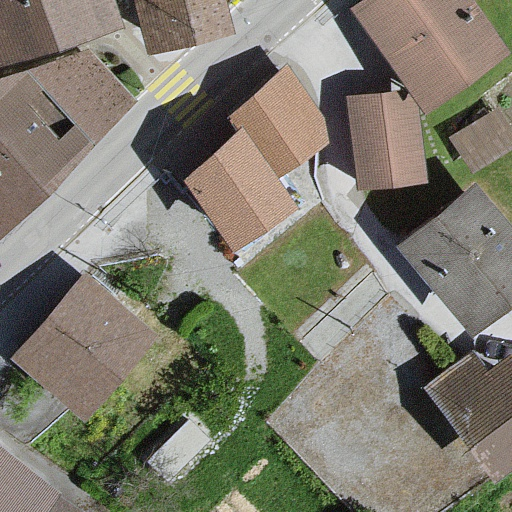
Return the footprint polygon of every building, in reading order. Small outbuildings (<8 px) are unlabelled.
[(0,0),(0,53),(114,17),(107,0),(0,0)] [(136,0),(146,43),(226,25),(220,0),(136,0)] [(465,0),(363,0),(353,7),(411,90),(419,109),(504,58),(465,0)] [(0,82),(0,226),(125,104),(86,55),(0,82)] [(231,116),(245,136),(272,174),(330,133),(318,116),(289,75),(231,116)] [(419,109),(411,90),(354,99),(364,188),(427,184),(419,109)] [(475,156),(511,125),(511,119),(495,99),(455,132),(475,156)] [(220,153),(189,175),(237,243),(293,203),(272,174),(245,136),(220,153)] [(511,235),(475,190),(408,245),(437,283),(475,330),(511,303),(511,235)] [(88,276),(13,362),(82,422),(157,336),(88,276)] [(428,389),(497,477),(511,464),(511,366),(507,360),(489,373),(473,354),(428,389)] [(0,511),(80,511),(0,454),(0,511)]
